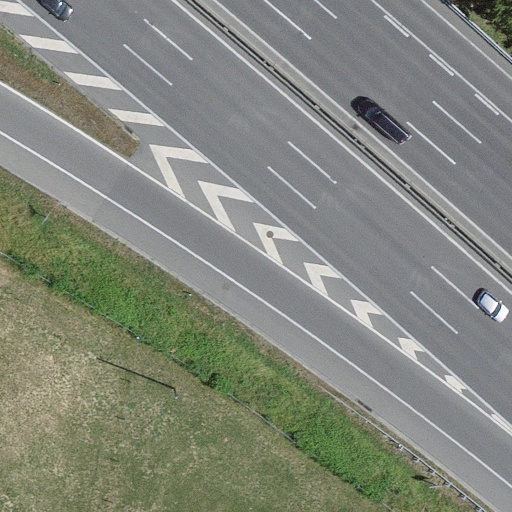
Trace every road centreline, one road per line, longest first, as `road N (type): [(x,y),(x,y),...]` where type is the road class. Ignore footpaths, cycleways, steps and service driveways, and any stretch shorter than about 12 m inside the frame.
road 1 (motorway): [(0,109),(511,451)]
road 2 (motorway): [(96,0),(511,361)]
road 3 (motorway): [(511,193),(288,0)]
